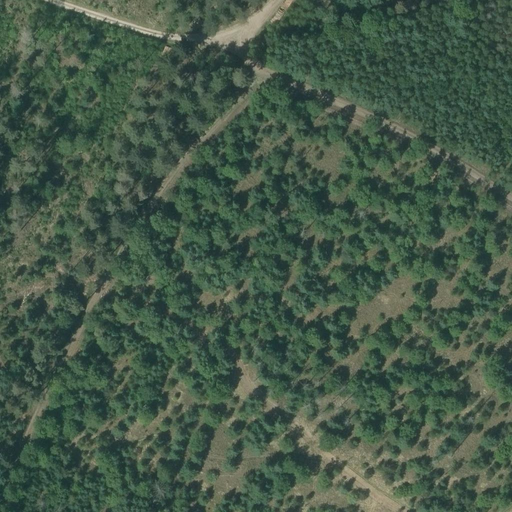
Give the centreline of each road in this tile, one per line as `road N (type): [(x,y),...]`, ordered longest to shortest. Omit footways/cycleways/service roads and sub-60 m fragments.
road 1 (track): [(241,57),(379,119),(511,198)]
road 2 (track): [(43,0),(241,57),(277,0)]
